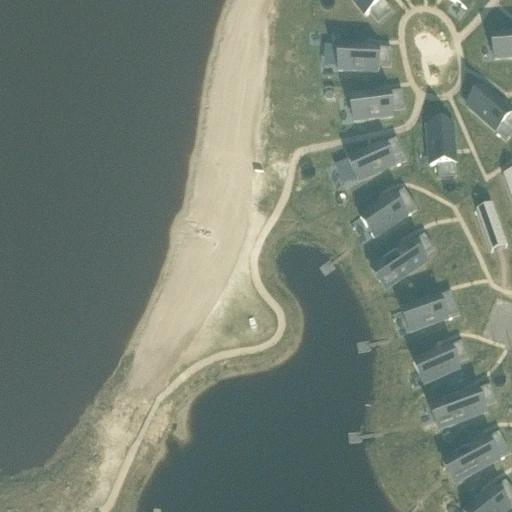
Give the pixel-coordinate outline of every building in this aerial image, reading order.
[(349,0),(363,17),(368,13),(376,24),(390,13),(381,2),(382,2),(380,0),(349,0)] [(446,0),(452,4),(465,11),(471,0),(446,0)] [(511,35),(491,37),(492,49),(493,62),(511,60),(511,35)] [(337,71),(337,73),(376,74),(376,68),(389,68),(390,51),(376,51),(377,50),(367,50),(365,50),(364,49),(338,48),(338,49),(338,50),(337,71)] [(323,70),(337,71),(338,50),(323,49),(323,70)] [(482,90),(466,109),(495,134),(505,143),(511,134),(511,117),(510,116),(511,116),(502,108),(482,90)] [(373,96),(350,100),(353,124),(391,119),(390,112),(403,110),(401,93),(388,95),(378,96),(376,96),(373,96)] [(450,128),(426,130),(428,152),(429,168),(436,167),(437,181),(454,179),(453,166),(453,156),(452,154),(452,152),(450,128)] [(369,152),(347,161),(348,163),(356,182),(357,184),(392,168),(404,162),(395,141),(383,146),(373,150),(371,151),(369,152)] [(356,182),(348,163),(333,169),(342,188),(356,182)] [(511,175),(502,179),(511,208),(511,175)] [(378,207),(359,220),(373,240),(404,219),(404,218),(415,211),(403,192),(391,199),(382,204),(380,206),(378,207)] [(491,208),(475,214),(488,250),(490,257),(492,256),(489,249),(496,247),(502,245),(504,252),(506,251),(503,244),(491,208)] [(371,271),(370,272),(371,273),(383,291),(384,293),(385,292),(393,286),(425,265),(422,259),(433,252),(423,237),(412,245),(412,244),(403,250),(401,252),(399,253),(380,266),(371,271)] [(426,303),(400,312),(409,335),(445,322),(445,321),(457,316),(450,295),(437,300),(437,299),(426,303)] [(439,353),(412,365),(422,387),(457,372),(454,366),(467,360),(460,345),(447,350),(447,349),(439,353)] [(430,409),(429,409),(429,411),(437,431),(437,432),(438,432),(448,428),(484,415),(482,409),(495,404),(488,388),(476,393),(476,392),(466,396),(440,405),(430,409)] [(442,463),(441,464),(441,465),(451,485),(452,486),(453,485),(463,480),(497,463),(496,462),(508,456),(498,435),(486,442),(485,441),(474,447),(451,459),(442,463)] [(485,498),(467,511),(506,511),(508,511),(508,510),(511,506),(511,493),(504,484),(493,492),(485,498)]
